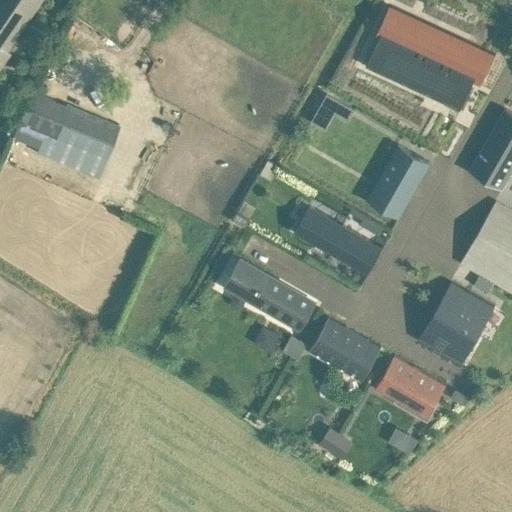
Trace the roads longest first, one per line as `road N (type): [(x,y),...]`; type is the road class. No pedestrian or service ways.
road 1 (residential): [(511,69),(368,307)]
road 2 (residential): [(248,244),(368,307)]
road 3 (residential): [(368,307),(399,342),(465,379)]
